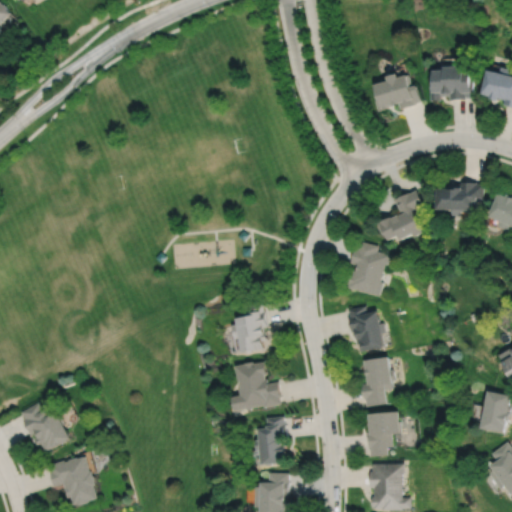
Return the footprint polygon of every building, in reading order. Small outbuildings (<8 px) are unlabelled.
[(0,0),(0,29),(2,28),(0,26),(0,20),(10,11),(7,8),(8,7),(4,2),(3,4),(0,0)] [(434,68),(434,79),(433,79),(433,88),(431,88),(432,99),(442,99),(442,94),(451,94),(451,98),(467,98),(467,97),(474,96),(474,79),(471,79),(471,69),(465,69),(465,63),(456,64),(456,62),(444,62),(445,68),(434,68)] [(488,68),(482,92),(491,94),(490,97),(498,99),(499,96),(505,98),(504,103),(511,105),(511,67),(502,65),(500,71),(488,68)] [(375,83),(379,98),(376,99),(379,110),(389,107),(389,106),(394,104),(394,103),(399,101),(401,108),(416,103),(416,102),(422,100),(417,83),(413,85),(409,74),(407,75),(407,73),(398,75),(397,71),(387,74),(388,78),(375,83)] [(438,187),(437,208),(453,208),(453,214),(462,214),(462,211),(478,212),(478,200),(485,200),(485,183),(478,182),(478,181),(462,181),(462,183),(449,183),(449,187),(438,187)] [(417,189),(411,192),(410,191),(396,199),(403,213),(400,215),(400,214),(393,217),(393,216),(378,223),(384,233),(386,232),(390,240),(399,235),(402,240),(414,233),(416,236),(426,231),(414,210),(425,204),(417,189)] [(500,192),(490,215),(501,220),(499,226),(511,231),(511,194),(509,193),(508,196),(500,192)] [(238,236),(244,241),(250,234),(243,229),(238,236)] [(360,240),(358,247),(356,247),(351,262),(358,264),(357,270),(355,270),(354,273),(352,273),(349,283),(350,283),(349,287),(380,296),(384,282),(381,281),(386,263),(389,264),(392,254),(378,251),(379,245),(360,240)] [(243,247),(243,255),(251,255),(251,247),(243,247)] [(162,251),(156,258),(162,263),(168,257),(162,251)] [(264,303),(245,306),(247,316),(235,318),(241,352),(264,348),(262,341),(268,340),(266,331),(265,331),(264,327),(268,326),(265,311),(264,303)] [(348,309),(350,316),(348,316),(352,332),(355,331),(357,339),(357,342),(360,341),(362,352),(385,347),(382,333),(386,332),(384,322),(380,323),(377,311),(367,313),(366,305),(348,309)] [(511,347),(499,355),(504,362),(502,363),(511,379),(511,347)] [(364,361),(368,383),(362,384),(364,399),(366,399),(367,407),(387,404),(385,390),(393,388),(392,381),(395,380),(394,369),(390,370),(388,357),(364,361)] [(253,361),(244,363),(244,364),(234,366),(237,381),(238,381),(240,390),(238,390),(240,395),(233,397),(236,411),(246,409),(246,410),(253,409),(252,408),(263,405),(264,407),(281,404),(280,397),(282,397),(279,381),(269,383),(268,379),(266,379),(265,375),(268,374),(265,361),(253,363),(253,361)] [(489,391),(482,429),(505,433),(507,426),(508,421),(511,421),(511,417),(511,395),(494,392),(489,391)] [(40,402),(22,412),(26,419),(23,420),(32,435),(36,433),(39,438),(36,440),(40,447),(42,446),(46,453),(54,448),(55,449),(56,449),(57,449),(64,445),(63,444),(72,440),(65,427),(66,426),(65,424),(66,423),(62,415),(59,417),(58,414),(50,418),(46,411),(45,411),(40,402)] [(369,414),(370,432),(367,433),(369,449),(370,449),(371,456),(388,455),(388,447),(393,446),(392,435),(400,434),(400,433),(402,433),(401,421),(399,421),(399,411),(369,414)] [(284,416),(267,418),(267,427),(266,427),(266,429),(258,430),(259,441),(255,441),(256,451),(260,451),(261,466),(285,464),(284,456),(287,455),(286,446),(284,446),(283,438),(288,437),(287,424),(285,424),(284,416)] [(511,446),(509,442),(493,454),(498,460),(491,465),(493,467),(492,468),(494,471),(490,474),(502,490),(506,487),(511,493),(511,446)] [(50,465),(52,472),(51,472),(55,487),(65,484),(69,499),(72,498),(75,506),(79,505),(79,507),(91,503),(91,502),(99,500),(96,487),(97,487),(93,473),(92,474),(87,457),(79,460),(78,458),(69,461),(70,462),(66,463),(65,461),(50,465)] [(372,464),(372,472),(370,472),(370,488),(374,488),(375,497),(372,497),(372,508),(374,508),(374,509),(382,509),(382,511),(403,511),(403,508),(411,508),(411,498),(403,498),(402,473),(404,473),(404,464),(372,464)] [(269,473),(270,481),(261,481),(261,484),(259,484),(259,488),(255,488),(255,508),(259,508),(259,511),(288,511),(288,503),(286,503),(286,496),(290,496),(290,481),(289,481),(289,473),(269,473)]
